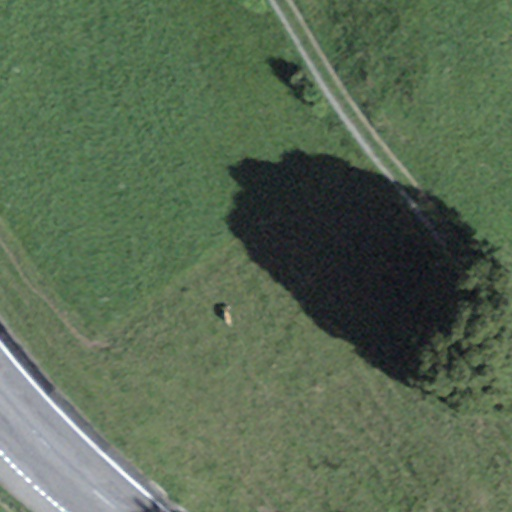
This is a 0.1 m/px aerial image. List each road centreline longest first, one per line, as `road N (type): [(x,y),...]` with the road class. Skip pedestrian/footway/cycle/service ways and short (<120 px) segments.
road 1 (track): [(278,0),(511,325)]
road 2 (tertiary): [(0,387),(49,450),(122,511)]
